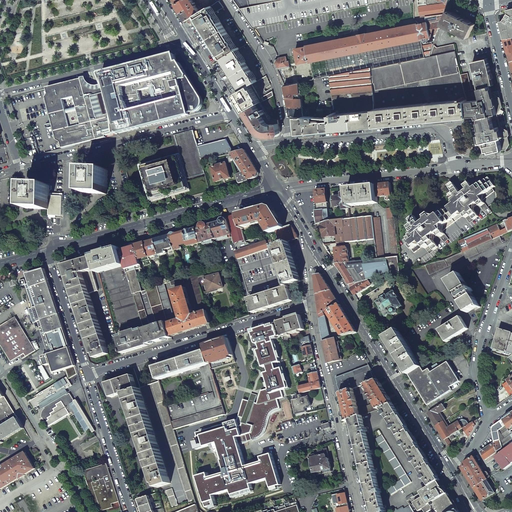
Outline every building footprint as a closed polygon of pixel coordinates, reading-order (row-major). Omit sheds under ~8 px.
[(180,13),(185,21),(189,19),(199,13),(191,0),(182,0),(175,5),(180,13)] [(213,4),(211,6),(216,13),(224,8),(219,0),(213,4)] [(240,9),(253,28),(254,28),(318,15),(340,11),(395,0),(283,0),(245,8),(240,9)] [(408,0),(398,0),(399,0),(401,12),(411,10),(408,0)] [(396,2),(377,6),(379,18),(398,15),(396,2)] [(419,7),(421,17),(426,17),(434,16),(444,14),(447,5),(443,5),(443,4),(419,7)] [(224,58),(224,57),(239,48),(238,47),(237,48),(216,13),(211,6),(197,15),(199,17),(222,55),(224,58)] [(499,22),(503,39),(511,38),(511,37),(511,8),(507,10),(508,14),(507,15),(504,21),(499,22)] [(448,11),(441,25),(468,38),(475,25),(462,18),(448,11)] [(422,40),(426,57),(430,56),(434,45),(444,14),(434,16),(435,21),(428,22),(431,37),(422,39),(422,40)] [(419,24),(422,39),(431,37),(428,22),(427,23),(419,24)] [(299,64),(310,61),(422,40),(422,39),(419,24),(419,23),(367,34),(367,33),(359,35),(307,45),(307,46),(296,48),(299,64)] [(506,46),(508,53),(511,52),(511,41),(511,38),(503,39),(506,46)] [(310,61),(314,79),(323,77),(330,76),(372,67),(372,69),(426,57),(422,40),(310,61)] [(434,45),(430,56),(455,51),(454,44),(437,48),(434,45)] [(238,80),(244,89),(251,85),(252,84),(257,81),(249,68),(241,55),(238,50),(239,49),(239,48),(224,57),(227,62),(233,72),(236,76),(238,80)] [(372,69),(373,84),(375,83),(376,90),(458,73),(457,66),(459,66),(455,51),(430,56),(426,57),(372,69)] [(167,57),(47,88),(64,148),(187,117),(187,115),(197,112),(199,111),(200,111),(202,110),(203,108),(203,107),(204,104),(204,102),(203,99),(180,63),(178,64),(176,55),(175,55),(174,55),(174,57),(167,59),(167,57)] [(275,62),(277,69),(289,67),(288,61),(287,61),(286,57),(279,58),(279,59),(275,60),(275,61),(275,62)] [(472,62),(479,89),(490,86),(494,85),(490,72),(487,58),(472,62)] [(298,82),(314,79),(310,61),(299,64),(299,65),(289,67),(277,69),(284,85),(298,82)] [(458,73),(376,90),(375,83),(373,84),(374,95),(374,104),(375,109),(467,99),(465,92),(461,75),(459,66),(457,66),(458,73)] [(332,88),(333,99),(363,97),(374,95),(373,84),(372,69),(372,67),(330,76),(332,88)] [(461,75),(465,92),(472,91),(468,73),(461,75)] [(252,84),(261,98),(262,97),(273,91),(272,88),(266,92),(264,89),(271,85),(269,82),(270,82),(268,79),(266,76),(257,81),(252,84)] [(298,82),(284,85),(286,96),(287,97),(297,98),(302,98),(303,98),(301,86),(299,87),(298,82)] [(261,102),(261,103),(264,101),(262,97),(261,98),(252,84),(251,85),(261,102)] [(240,102),(246,111),(256,105),(259,103),(261,102),(251,85),(244,89),(236,94),(240,102)] [(498,91),(491,92),(490,86),(479,89),(481,99),(476,101),(467,101),(468,115),(473,114),(478,114),(483,131),(479,131),(483,146),(485,146),(487,152),(496,150),(497,151),(507,149),(508,149),(509,147),(509,146),(509,144),(508,137),(509,135),(508,131),(500,126),(499,127),(496,114),(497,114),(502,107),(498,91)] [(262,97),(264,101),(274,95),(273,91),(262,97)] [(288,105),(289,106),(303,108),(302,98),(297,98),(287,97),(288,105)] [(467,99),(375,109),(374,110),(376,126),(385,125),(395,124),(468,117),(468,115),(467,101),(467,99)] [(256,105),(246,111),(248,115),(252,122),(254,126),(256,129),(259,132),(261,133),(263,135),(265,135),(267,136),(270,136),(272,136),(277,136),(280,131),(279,124),(279,123),(270,124),(269,124),(268,124),(267,123),(263,116),(266,114),(263,109),(260,111),(256,105)] [(290,113),(290,116),(291,116),(296,116),(303,116),(303,108),(289,106),(290,113)] [(365,127),(376,126),(374,110),(353,112),(354,128),(365,127)] [(333,130),(354,128),(353,112),(342,113),(331,114),(331,118),(333,130)] [(270,124),(279,123),(278,120),(270,121),(270,120),(266,114),(263,116),(267,123),(268,124),(269,124),(270,124)] [(296,116),(297,134),(315,132),(325,131),(333,130),(331,118),(327,118),(303,116),(296,116)] [(188,192),(189,197),(210,191),(201,161),(198,147),(194,131),(193,131),(172,136),(178,155),(188,192)] [(201,161),(227,155),(231,154),(234,153),(227,140),(198,147),(201,161)] [(237,175),(239,183),(257,178),(259,173),(245,150),(234,153),(231,154),(233,160),(236,159),(243,172),(237,175)] [(140,166),(150,203),(169,197),(188,192),(178,155),(140,166)] [(212,168),(216,182),(224,180),(231,178),(227,163),(212,168)] [(108,170),(85,169),(84,193),(107,194),(107,192),(107,190),(108,170)] [(422,225),(415,216),(410,220),(414,225),(410,228),(414,234),(405,241),(414,253),(424,246),(426,249),(430,246),(434,251),(438,247),(432,239),(438,235),(440,238),(445,234),(443,231),(464,215),(466,218),(470,215),(474,220),(479,217),(477,214),(473,209),(478,204),(481,207),(485,204),(483,201),(495,192),(492,189),(495,186),(489,177),(474,189),(469,183),(465,186),(468,190),(462,194),(453,183),(448,186),(452,191),(448,195),(454,203),(440,215),(434,219),(429,213),(424,217),(428,221),(422,225)] [(383,184),(376,184),(376,185),(377,197),(385,196),(385,201),(392,200),(390,183),(383,184)] [(49,210),(49,196),(49,193),(50,185),(27,184),(26,209),(48,210),(49,210)] [(361,187),(347,188),(347,193),(349,206),(378,203),(377,197),(376,185),(361,187)] [(327,189),(315,191),(317,204),(328,203),(327,189)] [(340,193),(333,194),(333,197),(334,207),(341,206),(343,206),(343,210),(349,209),(349,206),(347,193),(340,193)] [(48,210),(48,216),(50,216),(62,216),(63,194),(60,194),(60,196),(49,196),(49,210),(48,210)] [(329,209),(317,210),(317,204),(316,204),(317,210),(318,224),(322,223),(330,221),(329,209)] [(343,206),(341,206),(343,219),(350,219),(349,209),(343,210),(343,206)] [(238,215),(242,228),(263,222),(263,224),(264,224),(270,233),(276,230),(284,228),(272,208),(268,207),(260,209),(259,208),(250,211),(250,212),(238,215)] [(398,256),(394,216),(393,212),(391,212),(387,215),(387,220),(388,220),(391,257),(398,256)] [(231,235),(236,251),(246,248),(244,241),(246,240),(242,228),(238,215),(238,214),(232,216),(226,217),(231,235)] [(212,224),(216,239),(231,235),(226,217),(220,219),(220,222),(212,224)] [(343,219),(335,220),(335,227),(338,226),(339,236),(345,235),(346,242),(353,242),(375,240),(373,218),(373,217),(350,219),(343,219)] [(373,218),(375,240),(376,248),(377,259),(384,258),(379,217),(373,218)] [(330,221),(322,223),(324,238),(336,236),(335,227),(335,220),(330,221)] [(197,228),(201,244),(216,239),(212,224),(207,225),(206,224),(205,223),(202,224),(201,227),(197,228)] [(272,244),(273,247),(274,247),(288,242),(298,238),(297,235),(291,225),(288,226),(284,228),(276,230),(280,241),(272,244)] [(498,225),(460,242),(462,252),(462,253),(500,236),(502,235),(500,231),(499,227),(498,225)] [(336,236),(337,243),(346,242),(345,235),(339,236),(338,226),(335,227),(336,236)] [(190,247),(190,250),(198,248),(198,249),(202,248),(201,244),(197,228),(194,229),(192,230),(192,229),(191,230),(190,229),(189,228),(188,228),(187,228),(187,229),(187,230),(187,231),(185,231),(185,232),(190,247)] [(171,236),(175,251),(190,247),(185,232),(184,232),(184,231),(181,231),(181,233),(180,233),(179,234),(177,234),(176,234),(175,233),(174,233),(173,234),(172,234),(172,235),(171,236)] [(155,240),(159,255),(175,251),(171,236),(170,236),(169,235),(167,236),(167,237),(164,238),(161,238),(160,238),(159,237),(157,238),(156,239),(157,240),(155,240)] [(445,260),(425,265),(430,275),(503,243),(500,236),(462,253),(462,252),(445,260)] [(146,243),(150,260),(160,258),(159,255),(155,240),(150,241),(150,240),(148,240),(146,241),(147,242),(146,243)] [(236,251),(238,259),(269,249),(267,242),(267,241),(246,248),(236,251)] [(274,247),(287,287),(289,287),(288,285),(301,281),(288,242),(274,247)] [(125,266),(126,270),(136,267),(137,270),(142,268),(141,263),(135,244),(134,243),(131,244),(130,246),(131,249),(127,250),(127,249),(125,248),(124,248),(123,249),(122,250),(121,251),(125,266)] [(135,244),(141,263),(150,260),(146,243),(140,244),(139,243),(138,244),(136,244),(135,244)] [(97,270),(98,273),(99,273),(125,266),(121,251),(120,247),(100,253),(100,254),(93,256),(97,270)] [(347,247),(336,248),(336,251),(337,258),(336,258),(334,261),(336,264),(337,264),(344,263),(350,262),(348,250),(347,250),(347,247)] [(60,269),(74,311),(79,309),(84,325),(91,348),(93,354),(94,354),(96,358),(109,354),(90,294),(98,291),(93,271),(97,270),(93,256),(93,255),(65,263),(66,267),(60,269)] [(398,257),(362,261),(367,280),(376,278),(400,272),(398,257)] [(350,262),(344,263),(348,269),(357,268),(364,281),(367,280),(362,261),(356,262),(350,262)] [(337,264),(336,264),(349,285),(357,283),(348,269),(344,263),(337,264)] [(105,282),(119,329),(125,327),(126,330),(129,329),(128,326),(141,323),(133,294),(128,275),(126,270),(125,266),(99,273),(101,283),(105,282)] [(128,275),(133,294),(142,292),(136,270),(137,270),(136,267),(126,270),(128,275)] [(357,268),(348,269),(357,283),(364,281),(357,268)] [(76,366),(72,356),(64,329),(59,314),(44,269),(27,274),(28,279),(30,284),(26,285),(33,308),(29,309),(34,323),(38,322),(40,327),(47,351),(52,349),(53,353),(49,354),(49,355),(45,356),(45,355),(42,357),(45,366),(50,364),(49,359),(50,359),(52,362),(55,372),(76,366)] [(411,269),(404,271),(421,299),(428,295),(411,269)] [(197,273),(199,280),(205,278),(206,278),(204,271),(197,273)] [(190,275),(199,307),(206,305),(201,285),(199,280),(197,273),(191,275),(190,275)] [(206,283),(209,292),(223,288),(220,274),(206,278),(205,278),(206,283)] [(331,290),(321,274),(315,275),(317,292),(317,294),(331,290)] [(460,274),(448,281),(467,313),(478,307),(479,308),(481,307),(472,292),(473,291),(471,288),(470,289),(460,274)] [(183,278),(171,282),(172,286),(184,283),(183,278)] [(349,285),(355,295),(371,285),(370,282),(376,279),(376,278),(367,280),(364,281),(357,283),(349,285)] [(238,286),(240,292),(247,290),(245,283),(238,286)] [(168,322),(168,324),(175,322),(165,284),(158,287),(168,322)] [(144,329),(168,322),(158,287),(142,292),(133,294),(141,323),(143,329),(144,329)] [(250,299),(254,313),(265,310),(293,301),(291,294),(289,287),(287,287),(250,299)] [(168,324),(172,337),(195,329),(211,324),(208,311),(194,316),(186,288),(173,291),(181,320),(175,322),(168,324)] [(331,290),(317,294),(318,306),(320,318),(325,316),(326,316),(324,312),(339,303),(335,296),(331,290)] [(383,299),(377,302),(386,317),(391,314),(391,315),(394,315),(397,313),(398,311),(397,310),(403,307),(397,298),(398,297),(395,291),(387,296),(387,295),(382,298),(383,299)] [(340,305),(328,312),(343,336),(357,332),(349,319),(340,305)] [(75,314),(79,327),(84,325),(79,309),(74,311),(75,314)] [(282,336),(283,336),(290,334),(305,330),(300,315),(289,319),(278,322),(282,336)] [(325,316),(320,318),(321,332),(322,335),(323,341),(331,339),(325,316)] [(0,327),(0,343),(11,362),(21,356),(25,354),(27,357),(37,351),(16,317),(0,327)] [(461,317),(439,330),(447,342),(468,329),(461,317)] [(144,329),(149,345),(160,342),(172,338),(172,337),(168,324),(168,322),(144,329)] [(256,329),(252,331),(255,343),(256,344),(257,344),(259,344),(261,349),(257,350),(262,367),(265,366),(267,372),(264,373),(269,388),(261,391),(257,403),(255,403),(249,401),(243,399),(237,420),(195,432),(198,441),(193,442),(196,450),(210,445),(214,451),(220,449),(223,460),(221,460),(225,473),(209,478),(208,473),(197,476),(206,508),(210,507),(216,505),(214,496),(231,491),(232,495),(253,489),(251,485),(269,479),(271,488),(278,486),(282,485),(272,454),(261,457),(262,462),(246,467),(240,446),(239,444),(253,440),(253,439),(257,437),(259,436),(260,435),(261,434),(262,432),(263,431),(263,430),(263,429),(268,413),(275,411),(274,410),(280,408),(278,399),(283,395),(282,391),(288,389),(273,339),(282,336),(278,322),(267,326),(256,329)] [(118,337),(123,354),(142,348),(149,346),(149,345),(144,329),(143,329),(138,331),(137,330),(124,334),(124,335),(118,337)] [(511,333),(499,329),(497,337),(495,343),(494,348),(506,352),(511,333)] [(398,330),(386,337),(393,349),(389,351),(398,365),(402,363),(409,374),(421,367),(398,330)] [(506,352),(494,348),(492,353),(507,357),(508,358),(511,355),(511,333),(506,352)] [(283,336),(285,344),(292,342),(290,334),(283,336)] [(331,339),(323,341),(325,349),(339,345),(337,337),(331,339)] [(393,349),(386,337),(382,340),(389,351),(393,349)] [(210,364),(212,370),(236,363),(229,338),(216,342),(204,346),(206,351),(210,364)] [(302,347),(305,357),(314,355),(311,345),(302,347)] [(327,356),(340,353),(339,345),(325,349),(327,356)] [(155,367),(159,380),(210,364),(206,351),(203,352),(202,352),(192,355),(190,356),(188,357),(180,359),(174,361),(172,362),(170,362),(155,367)] [(328,363),(342,360),(340,353),(327,356),(327,357),(328,363)] [(421,367),(409,374),(428,406),(452,390),(450,387),(460,381),(448,362),(432,372),(430,369),(424,372),(421,367)] [(398,365),(405,377),(409,374),(402,363),(398,365)] [(293,367),(295,375),(299,374),(302,372),(300,365),(293,367)] [(369,366),(336,379),(338,384),(337,384),(341,394),(353,389),(364,385),(375,381),(369,366)] [(299,387),(301,393),(321,388),(316,367),(310,368),(312,373),(309,374),(311,385),(299,387)] [(127,393),(158,488),(171,484),(140,389),(138,389),(133,375),(107,384),(110,392),(112,398),(127,393)] [(53,425),(73,413),(74,415),(75,415),(85,432),(91,428),(93,427),(78,402),(76,403),(71,394),(68,396),(67,395),(65,391),(67,390),(73,386),(68,378),(40,395),(41,396),(37,398),(36,397),(31,401),(36,409),(41,406),(43,404),(45,408),(46,409),(44,411),(43,413),(42,416),(43,418),(43,419),(44,419),(48,425),(52,423),(53,425)] [(368,391),(375,403),(379,409),(382,408),(393,404),(389,398),(385,391),(381,386),(378,380),(375,381),(364,385),(368,391)] [(511,393),(511,386),(509,381),(503,385),(507,390),(510,395),(511,393)] [(178,469),(189,502),(195,500),(174,430),(169,413),(167,407),(159,382),(152,384),(166,427),(165,427),(178,469)] [(364,385),(353,389),(355,396),(368,391),(364,385)] [(339,394),(343,408),(346,422),(351,420),(360,417),(358,410),(355,396),(353,389),(341,394),(339,394)] [(169,413),(174,430),(225,414),(221,401),(219,391),(213,393),(167,407),(169,413)] [(251,393),(249,401),(255,403),(257,395),(251,393)] [(293,400),(296,414),(306,412),(306,409),(310,408),(311,407),(311,406),(311,404),(311,403),(310,402),(309,397),(302,398),(301,395),(297,396),(297,399),(293,400)] [(0,428),(18,418),(17,416),(5,397),(0,399),(0,428)] [(375,403),(358,410),(360,417),(362,416),(379,409),(375,403)] [(393,404),(382,408),(384,411),(383,412),(385,416),(386,415),(389,420),(399,413),(396,409),(393,404)] [(430,412),(428,414),(436,426),(445,421),(440,413),(446,409),(443,404),(430,412)] [(239,444),(240,446),(257,440),(261,438),(263,437),(265,434),(272,415),(275,412),(281,410),(280,408),(274,410),(275,411),(268,413),(263,429),(263,430),(263,431),(262,432),(261,434),(260,435),(259,436),(257,437),(253,439),(253,440),(239,444)] [(399,413),(389,420),(393,427),(392,427),(394,431),(396,431),(399,436),(409,430),(404,422),(399,413)] [(511,413),(503,420),(507,425),(511,432),(511,413)] [(360,417),(351,420),(357,446),(369,444),(366,432),(367,432),(366,427),(365,427),(362,416),(360,417)] [(0,445),(4,443),(3,441),(24,428),(18,418),(0,428),(0,445)] [(469,425),(464,428),(469,437),(476,426),(480,418),(469,425)] [(463,419),(459,421),(464,428),(469,425),(466,420),(463,419)] [(445,421),(436,426),(440,433),(444,440),(447,438),(464,428),(459,421),(450,427),(446,420),(445,421)] [(507,425),(503,420),(494,426),(493,428),(492,430),(493,433),(499,432),(507,425)] [(495,443),(497,452),(503,448),(504,450),(511,444),(511,437),(510,435),(511,434),(511,432),(507,425),(499,432),(493,433),(494,438),(495,443)] [(409,430),(399,436),(404,443),(402,444),(405,448),(406,447),(409,453),(419,447),(414,438),(409,430)] [(382,435),(376,439),(401,480),(387,489),(391,495),(412,482),(382,435)] [(495,443),(481,452),(485,460),(497,452),(495,443)] [(369,444),(357,446),(362,465),(373,463),(371,455),(373,455),(372,450),(370,450),(369,444)] [(498,454),(495,457),(505,470),(511,464),(511,444),(504,450),(498,454)] [(419,447),(409,453),(414,460),(412,461),(415,465),(416,464),(420,469),(429,463),(424,455),(419,447)] [(313,473),(314,476),(332,472),(327,448),(318,451),(319,456),(316,457),(315,454),(310,456),(314,473),(313,473)] [(220,449),(214,451),(221,460),(223,460),(220,449)] [(0,468),(0,490),(20,478),(25,475),(35,469),(26,453),(0,468)] [(483,472),(474,457),(465,462),(462,468),(465,474),(474,488),(487,480),(488,479),(487,478),(489,477),(490,476),(489,475),(488,472),(486,472),(485,471),(483,472)] [(373,463),(362,465),(366,484),(378,482),(376,474),(377,474),(376,469),(374,469),(373,463)] [(429,463),(420,469),(424,476),(423,477),(425,481),(426,480),(430,487),(439,481),(440,480),(435,472),(429,463)] [(98,507),(99,511),(113,508),(112,504),(119,502),(107,464),(85,471),(91,491),(90,491),(95,508),(98,507)] [(487,480),(474,488),(475,490),(482,501),(495,493),(487,480)] [(434,502),(439,499),(434,492),(435,490),(441,486),(442,488),(444,489),(439,481),(430,487),(421,492),(424,497),(414,503),(419,511),(421,510),(431,504),(434,502)] [(378,482),(366,484),(371,503),(382,501),(380,493),(382,493),(381,488),(379,488),(378,482)] [(439,499),(448,494),(447,493),(445,490),(444,489),(442,488),(441,486),(435,490),(434,492),(439,499)] [(166,491),(171,508),(178,506),(172,489),(166,491)] [(232,495),(233,498),(254,492),(253,489),(232,495)] [(349,511),(346,493),(338,495),(338,494),(332,495),(334,505),(340,503),(342,511),(339,511),(349,511)] [(459,511),(448,494),(439,499),(434,502),(440,511),(459,511)] [(138,499),(140,507),(151,504),(149,496),(138,499)] [(382,501),(371,503),(372,511),(384,511),(385,511),(386,511),(385,507),(383,507),(382,501)] [(268,510),(263,511),(300,511),(297,502),(291,504),(290,503),(286,504),(286,506),(280,508),(279,506),(275,508),(275,510),(269,511),(268,510)]
